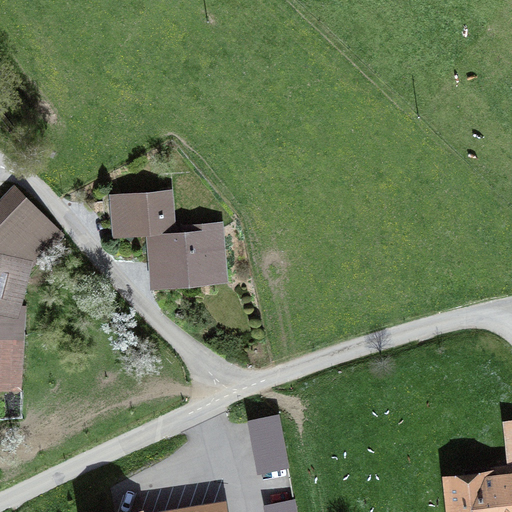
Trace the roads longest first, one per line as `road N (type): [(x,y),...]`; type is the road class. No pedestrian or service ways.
road 1 (residential): [(234,398),(152,322),(52,204),(0,168)]
road 2 (unclassified): [(234,398),(442,327),(511,312)]
road 3 (unclassified): [(0,509),(234,398)]
